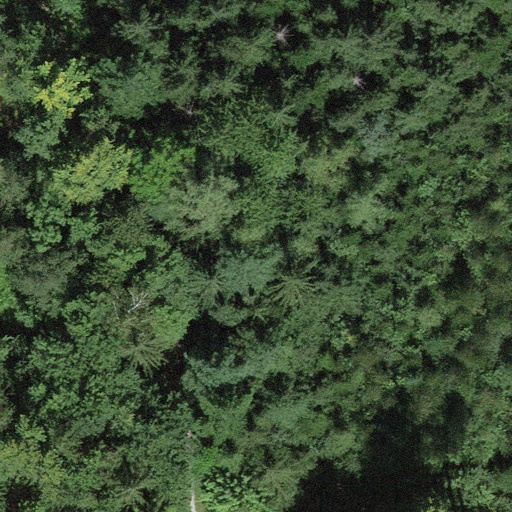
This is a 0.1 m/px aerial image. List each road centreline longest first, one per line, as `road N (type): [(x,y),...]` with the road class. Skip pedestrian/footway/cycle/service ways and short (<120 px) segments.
road 1 (track): [(187,511),(173,347),(131,219),(17,0)]
road 2 (track): [(286,511),(348,483),(452,468),(511,447)]
